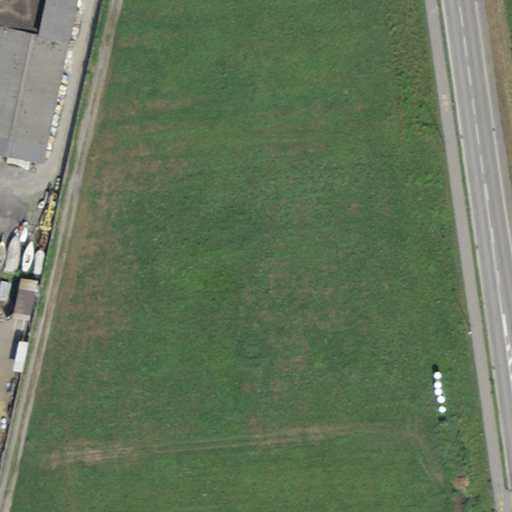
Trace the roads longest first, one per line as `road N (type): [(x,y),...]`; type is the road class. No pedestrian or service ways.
road 1 (track): [(122,0),(6,511)]
road 2 (secondary): [(511,345),(460,0)]
